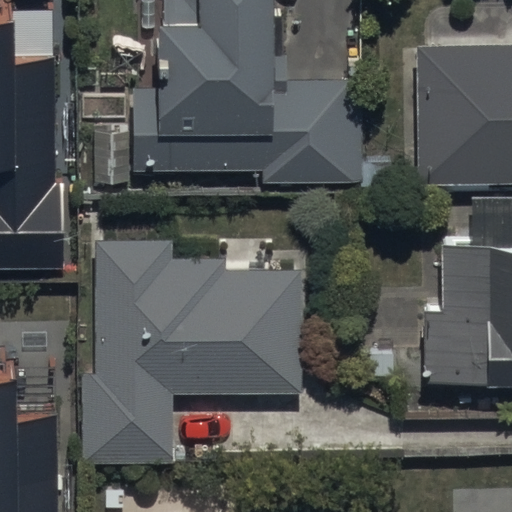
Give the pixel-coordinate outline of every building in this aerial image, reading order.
[(133,85),(133,168),(263,168),(263,181),(358,181),(358,186),(392,186),(392,160),(361,160),(361,76),(275,76),(274,0),(160,0),(161,85),(133,85)] [(56,180),(53,9),(0,10),(0,270),(65,269),(64,180),(56,180)] [(511,44),(420,44),(420,48),(402,48),(402,181),(420,181),(420,190),(511,190),(511,44)] [(130,121),(90,121),(89,183),(129,184),(130,121)] [(511,198),(473,198),(472,242),(442,242),(441,305),(423,304),(422,385),(511,386),(511,198)] [(303,395),(301,269),(224,270),(224,259),(172,260),(172,240),(92,241),(94,364),(81,365),(83,462),(176,461),(175,397),(303,395)] [(59,511),(57,364),(0,364),(0,511),(59,511)]
